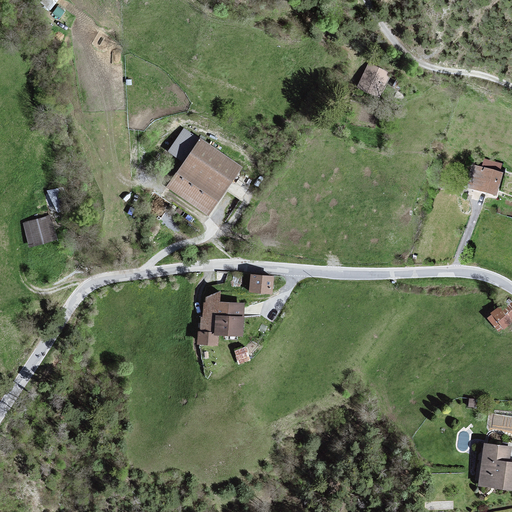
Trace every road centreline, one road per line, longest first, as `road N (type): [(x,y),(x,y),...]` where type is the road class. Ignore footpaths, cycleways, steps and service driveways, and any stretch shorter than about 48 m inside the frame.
road 1 (unclassified): [(0,414),(74,298),(108,278),(237,264),(483,271),(511,292)]
road 2 (track): [(511,85),(434,68),(398,48),(366,0)]
